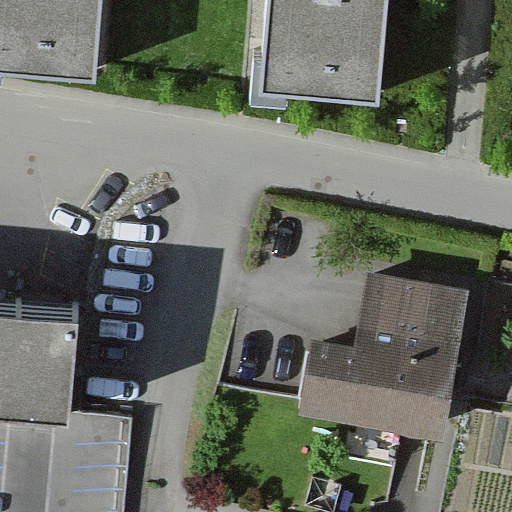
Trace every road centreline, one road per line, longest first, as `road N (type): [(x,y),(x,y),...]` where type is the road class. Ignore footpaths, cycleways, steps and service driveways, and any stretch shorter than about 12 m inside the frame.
road 1 (residential): [(511,200),(0,111)]
road 2 (unknown): [(496,0),(498,197)]
road 3 (unknown): [(59,121),(8,243)]
